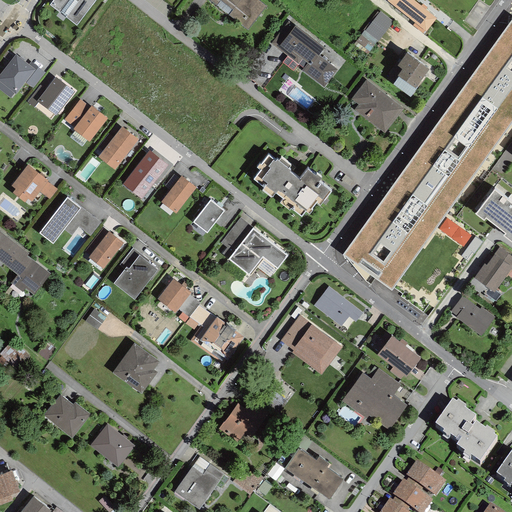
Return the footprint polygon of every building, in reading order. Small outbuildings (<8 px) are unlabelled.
[(58,11),(76,25),(95,0),(52,0),(49,5),(58,11)] [(266,6),(257,0),(207,0),(247,30),(266,6)] [(387,0),(387,1),(414,23),(412,26),(422,33),(424,31),(426,32),(436,18),(425,9),(421,6),(413,0),(387,0)] [(393,21),(380,11),(379,13),(377,11),(362,31),(363,31),(364,30),(365,31),(378,40),(378,41),(393,21)] [(511,18),(342,255),(392,290),(511,122),(511,18)] [(324,48),(295,25),(294,26),(288,21),(270,43),(287,56),(297,64),(298,65),(298,64),(303,68),(302,70),(323,87),(337,70),(318,55),(324,48)] [(367,55),(378,40),(365,31),(364,30),(363,31),(353,45),(367,55)] [(419,83),(429,69),(407,53),(397,66),(402,70),(398,76),(399,77),(415,88),(416,87),(419,83)] [(29,65),(15,54),(0,73),(0,89),(11,98),(14,93),(16,94),(25,82),(35,69),(29,65)] [(293,70),(297,64),(287,56),(282,62),(293,70)] [(31,62),(29,65),(35,69),(25,82),(33,88),(45,72),(31,62)] [(46,89),(37,101),(38,102),(56,116),(75,93),(55,77),(46,89)] [(415,88),(399,77),(393,84),(410,97),(417,88),(416,87),(415,88)] [(403,109),(366,80),(350,99),(358,105),(354,110),(384,133),(388,128),(403,109)] [(46,89),(40,85),(27,102),(34,108),(38,102),(37,101),(46,89)] [(74,128),(90,107),(79,99),(63,120),(74,128)] [(74,128),(73,129),(89,142),(107,118),(91,106),(90,107),(74,128)] [(122,127),(97,157),(114,170),(138,140),(122,127)] [(149,150),(122,185),(141,199),(168,165),(149,150)] [(259,164),(256,168),(260,171),(253,180),(264,188),(262,190),(272,198),(275,193),(283,199),(279,203),(289,211),(291,209),(301,217),(305,212),(309,215),(313,211),(311,210),(316,203),(320,205),(330,191),(318,182),(321,178),(316,174),(315,176),(307,170),(300,180),(289,172),(290,171),(288,169),(290,166),(281,158),(278,161),(277,160),(276,161),(268,155),(261,165),(259,164)] [(48,181),(27,165),(11,185),(15,189),(12,193),(25,203),(28,199),(32,201),(39,192),(47,182),(48,181)] [(182,176),(161,202),(175,214),(196,188),(182,176)] [(352,183),(344,177),(341,181),(348,187),(352,183)] [(57,190),(47,182),(39,192),(50,200),(57,190)] [(485,219),(505,234),(503,236),(511,243),(511,241),(511,203),(494,189),(476,212),(475,214),(484,221),(485,219)] [(67,197),(39,233),(52,244),(63,229),(81,207),(67,197)] [(192,222),(206,233),(223,210),(210,200),(192,222)] [(100,223),(81,207),(63,229),(71,235),(78,227),(90,236),(100,223)] [(242,242),(252,228),(240,218),(220,243),(233,253),(242,242)] [(288,256),(252,228),(242,242),(233,253),(228,259),(249,275),(262,258),(277,269),(288,256)] [(0,261),(5,265),(20,246),(0,231),(0,261)] [(109,231),(88,257),(103,269),(124,243),(109,231)] [(28,253),(20,246),(5,265),(17,275),(11,283),(23,293),(26,289),(34,295),(50,274),(26,256),(28,253)] [(511,256),(500,247),(494,255),(511,268),(511,267),(511,256)] [(119,266),(124,270),(126,267),(128,269),(139,256),(148,263),(149,261),(133,248),(119,266)] [(484,264),(474,278),(489,289),(494,293),(495,291),(510,269),(511,268),(494,255),(486,266),(484,264)] [(139,256),(128,269),(126,267),(124,270),(113,284),(115,286),(134,300),(157,270),(148,263),(139,256)] [(173,279),(157,299),(174,313),(178,308),(188,294),(190,292),(173,279)] [(356,308),(328,286),(314,305),(341,326),(348,317),(356,322),(363,313),(356,308)] [(501,295),(495,291),(494,293),(489,289),(485,294),(495,301),(501,295)] [(200,303),(188,294),(178,308),(190,317),(199,304),(200,303)] [(457,316),(468,301),(462,296),(450,311),(457,316)] [(467,326),(480,336),(495,317),(481,307),(480,309),(468,301),(457,316),(455,317),(467,326)] [(190,317),(207,329),(216,316),(199,304),(190,317)] [(106,319),(93,309),(84,321),(97,330),(106,319)] [(311,324),(299,315),(280,341),(292,350),(311,324)] [(207,329),(200,341),(229,360),(245,336),(216,316),(207,329)] [(342,347),(311,324),(292,350),(293,351),(291,353),(321,375),(342,347)] [(391,336),(377,355),(393,367),(389,372),(400,380),(404,375),(406,377),(420,358),(405,346),(399,342),(391,336)] [(134,343),(112,373),(125,382),(147,352),(134,343)] [(147,352),(125,382),(142,394),(157,372),(153,370),(159,361),(147,352)] [(371,379),(378,368),(374,366),(367,376),(371,379)] [(378,368),(371,379),(393,395),(401,385),(378,368)] [(362,373),(343,399),(341,401),(367,419),(369,416),(389,431),(407,405),(393,395),(371,379),(367,376),(362,373)] [(74,402),(72,404),(60,395),(43,416),(72,438),(89,417),(90,415),(74,402)] [(456,401),(452,398),(435,423),(443,429),(442,431),(448,436),(450,434),(456,438),(455,439),(458,441),(456,444),(464,449),(463,452),(469,456),(471,454),(479,460),(497,435),(493,433),(494,430),(486,425),(485,427),(475,420),(472,425),(469,423),(475,414),(464,406),(466,404),(458,399),(456,401)] [(223,422),(218,429),(238,444),(260,413),(241,399),(224,423),(223,422)] [(135,446),(107,424),(90,446),(117,468),(135,446)] [(288,454),(292,457),(299,448),(301,450),(304,452),(312,442),(302,434),(288,454)] [(304,452),(301,450),(299,448),(292,457),(284,468),(329,500),(343,479),(326,468),(329,463),(319,456),(315,460),(304,452)] [(511,448),(496,472),(504,478),(503,481),(510,486),(511,483),(511,448)] [(189,464),(192,467),(203,474),(210,464),(196,454),(189,464)] [(416,459),(406,474),(408,476),(423,487),(435,495),(446,480),(416,459)] [(276,463),(267,474),(275,480),(284,469),(276,463)] [(192,467),(174,492),(199,509),(224,474),(210,464),(203,474),(192,467)] [(12,471),(0,475),(0,498),(10,495),(20,492),(12,471)] [(241,472),(232,482),(249,495),(263,477),(255,472),(253,473),(251,474),(248,474),(246,474),(244,474),(241,472)] [(423,487),(408,476),(406,480),(420,491),(423,487)] [(403,478),(392,493),(395,495),(410,506),(418,511),(423,511),(433,499),(420,491),(406,480),(403,478)] [(264,481),(258,490),(266,495),(272,487),(264,481)] [(10,495),(0,498),(0,505),(12,501),(10,495)] [(410,506),(395,495),(392,500),(407,510),(410,506)] [(33,496),(20,511),(50,511),(51,511),(33,496)] [(104,498),(97,503),(105,511),(109,511),(113,509),(104,498)] [(389,498),(379,511),(409,511),(407,510),(392,500),(389,498)] [(504,511),(490,502),(482,511),(504,511)]
